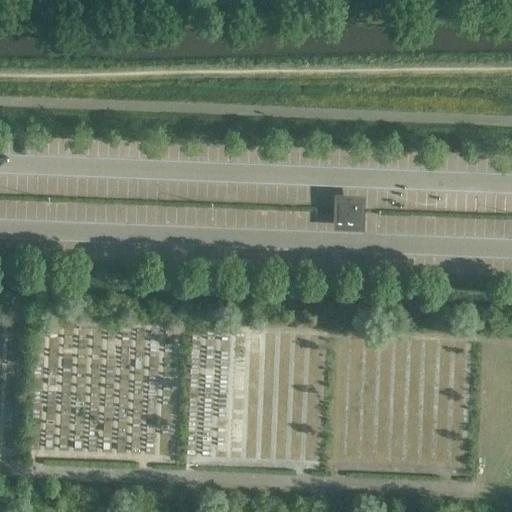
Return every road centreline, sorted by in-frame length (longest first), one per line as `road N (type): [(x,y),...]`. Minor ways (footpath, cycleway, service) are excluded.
road 1 (residential): [(0,230),(511,252)]
road 2 (residential): [(511,187),(0,167)]
road 3 (unknown): [(0,75),(511,70)]
